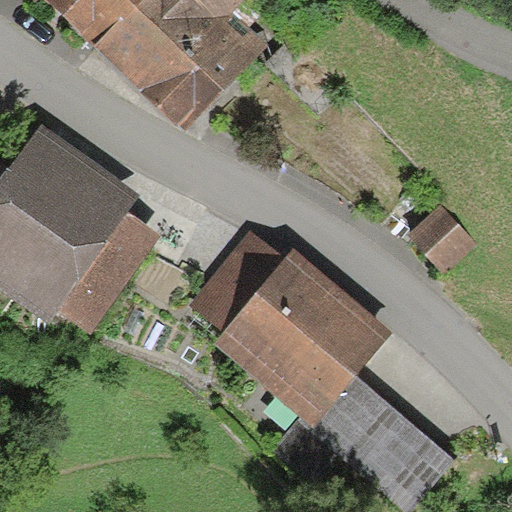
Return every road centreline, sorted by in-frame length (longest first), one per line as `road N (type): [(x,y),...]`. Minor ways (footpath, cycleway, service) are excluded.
road 1 (tertiary): [(0,49),(152,145),(299,224),(430,324),(511,418)]
road 2 (residential): [(405,0),(511,59)]
